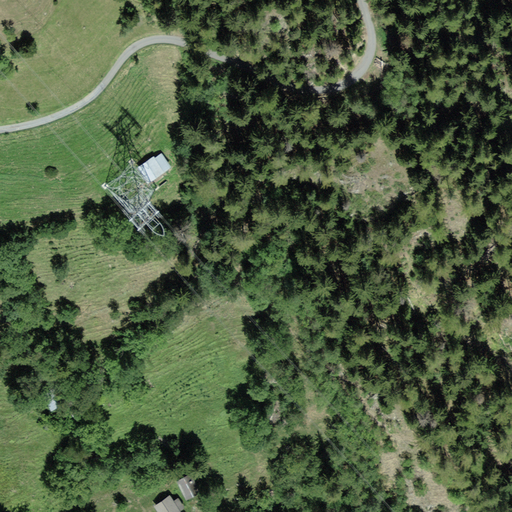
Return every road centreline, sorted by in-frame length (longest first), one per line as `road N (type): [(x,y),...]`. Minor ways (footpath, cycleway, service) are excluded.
road 1 (track): [(323,89),(293,91),(166,36),(138,40),(68,115),(0,129)]
road 2 (track): [(377,0),(391,24),(389,56),(360,78),(323,89)]
